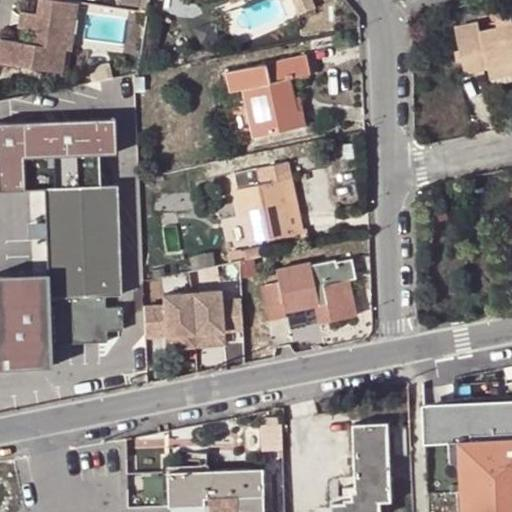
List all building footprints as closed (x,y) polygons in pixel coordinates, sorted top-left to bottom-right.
[(72,1),(63,0),(61,0),(37,0),(36,13),(25,11),(23,27),(34,29),(31,43),(0,38),(0,62),(61,71),(65,48),(72,1)] [(72,1),(65,48),(71,49),(78,2),(72,1)] [(23,27),(25,11),(19,10),(17,26),(23,27)] [(488,68),(511,62),(511,21),(480,28),(478,20),(454,25),(464,71),(487,66),(488,68)] [(305,125),(303,109),(298,110),(295,96),(291,77),(309,73),(305,54),(224,72),(228,91),(240,89),(250,137),(305,125)] [(511,62),(488,68),(491,84),(511,79),(511,62)] [(0,187),(24,186),(23,156),(97,154),(115,153),(114,117),(0,120),(0,187)] [(46,246),(47,271),(50,342),(104,340),(104,329),(121,328),(121,306),(104,306),(103,294),(119,294),(115,184),(98,184),(97,154),(23,156),(24,186),(44,186),(45,230),(46,246)] [(247,240),(291,230),(279,176),(289,174),(286,160),(233,172),(247,240)] [(289,174),(279,176),(291,230),(300,228),(289,174)] [(37,246),(46,246),(45,230),(37,230),(37,246)] [(285,310),(314,305),(327,303),(330,318),(357,313),(349,278),(355,277),(351,257),(334,260),(334,257),(309,262),(309,260),(275,266),(278,279),(261,283),(268,319),(286,315),(285,310)] [(0,366),(50,365),(50,342),(47,271),(0,272),(0,366)] [(143,303),(144,334),(164,332),(192,331),(220,330),(241,329),(239,298),(218,299),(218,289),(162,292),(163,302),(143,303)] [(330,318),(327,303),(314,305),(316,321),(330,318)] [(192,331),(192,341),(220,340),(220,330),(192,331)] [(192,341),(192,331),(164,332),(165,342),(192,341)] [(497,381),(470,382),(471,395),(497,394),(497,381)] [(511,511),(511,406),(422,411),(424,445),(459,444),(462,494),(469,493),(469,511),(511,511)] [(388,425),(353,425),(353,487),(342,487),(342,503),(334,503),(333,511),(379,511),(380,504),(389,504),(388,425)] [(169,511),(265,511),(264,465),(168,468),(169,511)]
